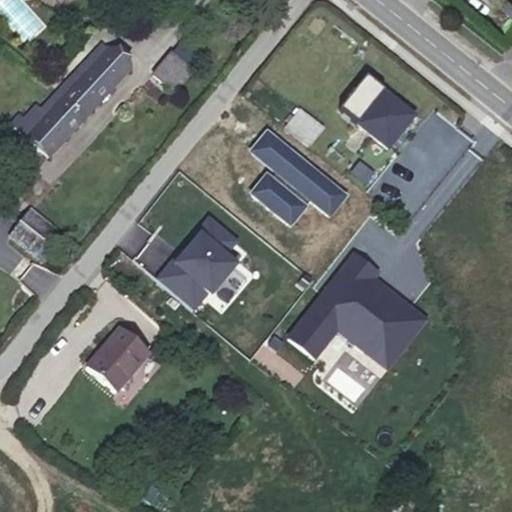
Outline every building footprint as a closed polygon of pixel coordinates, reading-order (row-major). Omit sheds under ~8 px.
[(34,130),(25,139),(47,158),(130,69),(107,49),(34,130)] [(188,70),(170,54),(152,76),(171,91),(188,70)] [(387,149),(390,145),(401,131),(414,116),(365,78),(339,111),(387,149)] [(321,128),(299,111),(284,130),(307,147),(321,128)] [(10,125),(25,139),(34,130),(18,116),(10,125)] [(401,131),(390,145),(395,149),(406,135),(401,131)] [(19,224),(43,243),(54,230),(30,211),(19,224)] [(171,264),(155,282),(192,313),(206,296),(209,298),(236,267),(225,257),(237,244),(209,220),(195,236),(198,238),(182,256),(173,267),(171,264)] [(34,256),(43,243),(19,224),(9,236),(34,256)] [(353,257),(287,340),(313,361),(325,345),(322,342),(332,330),(366,356),(385,372),(402,351),(424,323),(379,288),(375,294),(367,287),(376,276),(353,257)] [(148,355),(119,330),(85,369),(114,394),(148,355)] [(81,441),(60,427),(50,442),(71,456),(81,441)] [(511,511),(511,506),(432,449),(387,511),(425,511),(432,503),(443,511),(511,511)]
